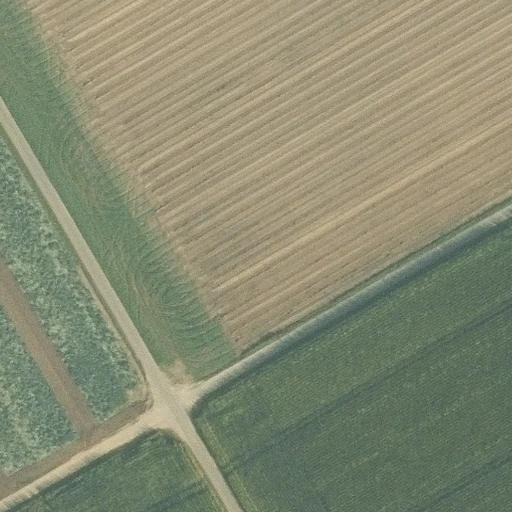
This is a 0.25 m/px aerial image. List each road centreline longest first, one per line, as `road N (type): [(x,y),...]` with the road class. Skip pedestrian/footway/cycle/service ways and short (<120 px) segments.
road 1 (track): [(511,210),(0,508)]
road 2 (track): [(232,511),(0,113)]
